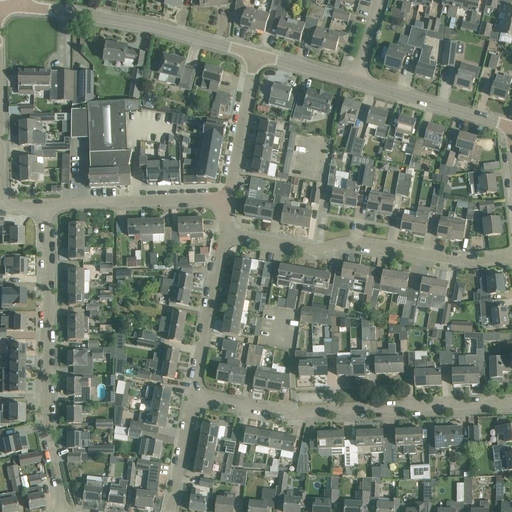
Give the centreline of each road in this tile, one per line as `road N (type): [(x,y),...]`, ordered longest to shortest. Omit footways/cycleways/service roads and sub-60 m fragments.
road 1 (residential): [(511,402),(284,414),(192,395)]
road 2 (residential): [(63,511),(47,422),(45,205)]
road 3 (residential): [(511,258),(460,260),(350,242),(313,249),(221,234)]
road 4 (tertiary): [(255,54),(153,26),(20,7)]
road 5 (residential): [(45,205),(228,197)]
road 6 (tertiary): [(511,127),(354,81)]
road 7 (residential): [(192,395),(221,234)]
road 8 (residential): [(228,197),(255,54)]
